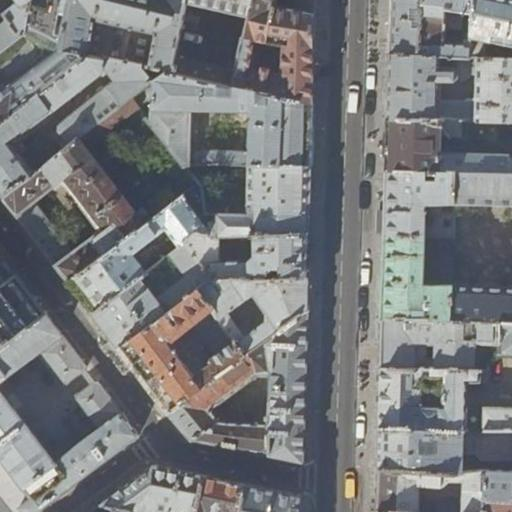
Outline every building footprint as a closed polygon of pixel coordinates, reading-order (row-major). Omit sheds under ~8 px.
[(0,119),(87,52),(59,46),(68,0),(30,0),(24,32),(19,37),(16,38),(15,38),(0,50),(0,119)] [(0,0),(0,13),(1,14),(19,37),(24,32),(30,0),(0,0)] [(168,71),(172,72),(187,0),(68,0),(59,46),(87,52),(168,71)] [(187,0),(172,72),(233,85),(238,64),(199,56),(211,5),(248,12),(250,0),(187,0)] [(250,0),(248,12),(238,64),(233,85),(312,104),(313,73),(314,0),(250,0)] [(390,0),(390,28),(389,55),(417,56),(420,0),(390,0)] [(420,0),(417,56),(469,58),(469,40),(463,40),(463,46),(443,45),(444,30),(460,32),(462,13),(470,15),(470,0),(420,0)] [(511,0),(470,0),(470,15),(469,40),(469,58),(485,59),(482,42),(511,48),(511,0)] [(0,50),(15,38),(16,38),(19,37),(1,14),(0,14),(0,50)] [(0,194),(1,197),(33,172),(11,142),(52,112),(53,109),(100,72),(102,66),(114,82),(60,125),(58,128),(58,132),(65,142),(61,145),(64,149),(132,98),(168,71),(87,52),(0,119),(0,194)] [(469,58),(417,56),(389,55),(388,96),(387,119),(490,123),(511,123),(511,59),(485,59),(469,58)] [(184,163),(250,164),(310,167),(311,135),(312,104),(233,85),(172,72),(168,71),(132,98),(141,109),(145,114),(151,110),(151,121),(184,163)] [(1,197),(14,214),(30,236),(47,258),(66,282),(145,224),(90,149),(141,109),(132,98),(64,149),(33,172),(1,197)] [(386,145),(385,173),(453,174),(511,175),(511,160),(509,157),(438,154),(438,132),(445,137),(473,139),(490,135),(490,123),(387,119),(386,145)] [(309,198),(310,167),(250,164),(248,214),(205,212),(206,215),(210,236),(220,235),(255,234),(308,233),(309,198)] [(452,238),(453,207),(452,207),(453,174),(385,173),(383,245),(381,319),(453,320),(454,289),(454,255),(452,255),(452,256),(424,256),(425,246),(425,237),(452,238)] [(511,290),(454,289),(453,320),(499,322),(511,322),(511,175),(453,174),(452,207),(453,207),(511,207),(511,290)] [(85,307),(90,313),(145,273),(131,254),(165,228),(179,248),(185,243),(194,236),(210,236),(206,215),(200,220),(188,203),(201,193),(200,184),(145,224),(66,282),(85,307)] [(194,236),(185,243),(212,280),(307,277),(308,258),(308,233),(255,234),(255,257),(253,257),(250,263),(220,262),(220,235),(210,236),(194,236)] [(93,317),(118,350),(197,291),(212,280),(185,243),(179,248),(145,273),(90,313),(93,317)] [(0,286),(15,275),(7,264),(0,255),(0,286)] [(30,295),(15,275),(0,286),(0,347),(44,313),(30,295)] [(306,308),(306,302),(307,277),(212,280),(197,291),(244,356),(306,310),(306,308)] [(244,356),(197,291),(118,350),(144,384),(167,414),(244,356)] [(167,414),(177,426),(186,437),(190,440),(302,462),(304,409),(304,401),(306,310),(244,356),(167,414)] [(62,335),(44,313),(0,347),(0,511),(37,511),(138,436),(130,425),(121,413),(96,380),(95,381),(94,380),(92,381),(94,383),(76,396),(77,398),(76,399),(82,406),(79,409),(96,432),(55,463),(0,391),(0,382),(36,354),(54,377),(58,375),(64,383),(83,369),(84,371),(85,370),(83,367),(86,366),(67,342),(62,335)] [(499,322),(453,320),(381,319),(380,354),(379,369),(473,372),(473,345),(493,346),(493,356),(498,353),(499,322)] [(379,399),(378,427),(462,430),(511,430),(511,322),(499,322),(498,353),(498,355),(511,354),(511,409),(465,409),(465,401),(465,383),(488,383),(488,372),(473,372),(379,369),(379,399)] [(377,460),(376,468),(461,471),(461,454),(473,454),(481,460),(511,460),(511,470),(484,470),(482,471),(482,498),(511,499),(511,430),(462,430),(378,427),(377,460)] [(120,490),(101,504),(129,510),(141,511),(239,511),(245,484),(167,468),(154,465),(120,490)] [(482,471),(461,471),(376,468),(376,491),(374,511),(481,511),(482,498),(482,471)] [(301,511),(302,495),(257,486),(245,484),(239,511),(301,511)] [(481,511),(511,511),(511,499),(482,498),(481,511)]
